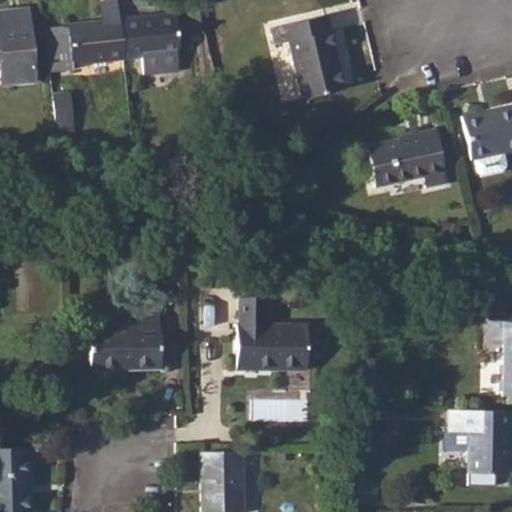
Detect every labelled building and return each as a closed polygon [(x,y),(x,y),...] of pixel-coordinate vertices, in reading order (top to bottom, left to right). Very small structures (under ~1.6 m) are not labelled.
[(173,14),(118,20),(122,59),(142,57),(145,57),(147,78),(180,74),(173,14)] [(324,15),(270,29),(274,46),(287,43),(300,99),(342,91),(324,15)] [(0,86),(33,82),(27,17),(0,20),(0,86)] [(49,28),(43,29),(47,72),(53,72),(70,69),(70,64),(122,59),(118,20),(100,22),(67,26),(66,27),(49,28)] [(510,106),(460,118),(470,160),(473,159),(477,173),(482,176),(498,173),(503,166),(501,154),(511,151),(511,109),(510,110),(510,106)] [(413,136),(365,147),(373,187),(421,177),(423,188),(445,184),(433,130),(414,135),(413,136)] [(237,324),(234,325),(234,371),(304,371),(304,324),(265,324),(265,296),(237,296),(237,324)] [(511,320),(490,315),(489,345),(502,346),(500,396),(511,395),(511,320)] [(129,327),(87,329),(89,371),(158,368),(157,316),(128,317),(129,327)] [(509,412),(445,410),(445,433),(448,433),(447,447),(466,447),(466,474),(505,474),(506,443),(501,442),(502,428),(509,428),(509,412)] [(28,511),(27,448),(0,448),(0,511),(28,511)] [(242,511),(242,451),(198,452),(199,511),(242,511)]
